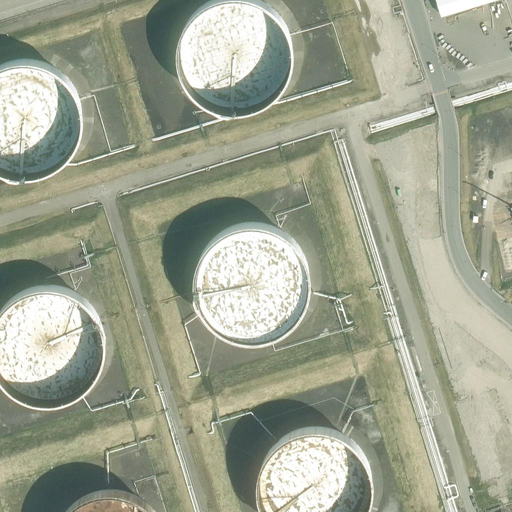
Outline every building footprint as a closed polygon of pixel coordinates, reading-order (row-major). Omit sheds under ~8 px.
[(287,61),(288,56),(287,50),(287,45),(285,39),(284,34),(281,29),(279,24),(275,20),(272,15),(268,12),(263,8),(259,5),(254,3),(248,1),(246,0),(214,0),(210,1),(205,3),(200,6),(196,9),(191,13),(187,17),(184,21),(181,25),(178,30),(176,35),(174,41),(173,46),(173,52),(173,57),(173,63),(174,68),(176,74),(178,79),(180,84),(183,88),(187,93),(191,97),(195,100),(199,103),(204,106),(209,108),(215,110),(220,111),(225,112),(231,112),(237,112),(242,111),(247,110),(253,108),(258,105),(262,103),(267,99),(271,95),(275,91),(278,87),(281,82),(283,77),(285,72),(287,67),(287,61)] [(436,0),(442,15),(491,0),(436,0)] [(76,124),(76,118),(76,113),(75,107),(74,102),(72,97),(69,92),(66,87),(63,82),(59,78),(55,75),(51,71),(46,68),(41,66),(36,64),(30,63),(25,62),(19,61),(14,62),(8,62),(3,63),(0,64),(0,172),(4,174),(9,175),(15,176),(20,176),(26,176),(31,175),(37,173),(42,171),(47,169),(52,166),(56,162),(60,158),(64,154),(67,150),(70,145),(72,140),(74,135),(75,129),(76,124)] [(308,282),(309,276),(308,271),(308,265),(306,260),(304,254),(302,249),(299,245),(295,240),(292,236),(287,232),(283,229),(278,226),(273,224),(268,222),(262,220),(256,220),(251,219),(245,220),(240,221),(234,222),(229,224),(224,226),(219,229),(214,233),(210,237),(207,241),(203,245),(200,250),(198,255),(196,261),(195,266),(194,272),(194,277),(194,283),(195,288),(196,294),(198,299),(201,304),(204,309),(207,313),(211,318),(215,321),(220,325),(224,328),(230,330),(235,332),(240,333),(246,334),(252,334),(257,334),(263,333),(268,332),(274,330),(279,327),(284,324),(288,321),(292,317),(296,313),(299,308),(302,303),(305,298),(306,293),(308,288),(308,282)] [(108,344),(108,338),(107,333),(107,327),(105,322),(103,317),(101,312),(98,307),(95,302),(91,298),(87,295),(83,291),(78,288),(73,286),(68,284),(62,283),(57,282),(51,281),(46,282),(40,282),(35,283),(29,285),(24,287),(20,290),(15,293),(11,297),(7,301),(3,305),(0,310),(0,366),(1,368),(4,373),(8,377),(11,381),(16,385),(20,388),(25,390),(30,392),(36,394),(41,395),(47,396),(52,396),(58,396),(63,395),(68,393),(74,391),(79,389),(83,386),(88,382),(92,378),(95,374),(99,370),(101,365),(104,360),(106,355),(107,349),(108,344)] [(375,486),(375,481),(375,475),(374,470),(373,464),(371,459),(368,454),(366,449),(362,444),(358,440),(354,437),(350,433),(345,430),(340,428),(334,426),(329,425),(323,424),(317,424),(312,424),(306,425),(301,426),(296,428),(290,431),(286,434),(281,437),(277,441),(273,445),(270,450),(267,455),(265,460),(263,465),(261,470),(261,476),(260,482),(261,487),(262,493),(263,498),(265,504),(267,509),(269,511),(366,511),(369,508),(371,503),(373,497),(374,492),(375,486)] [(160,511),(158,509),(154,505),(150,501),(146,498),(141,495),(136,492),(131,490),(126,489),(120,488),(115,487),(109,487),(104,488),(98,489),(93,491),(88,493),(83,496),(78,499),(74,502),(70,506),(67,510),(65,511),(160,511)]
